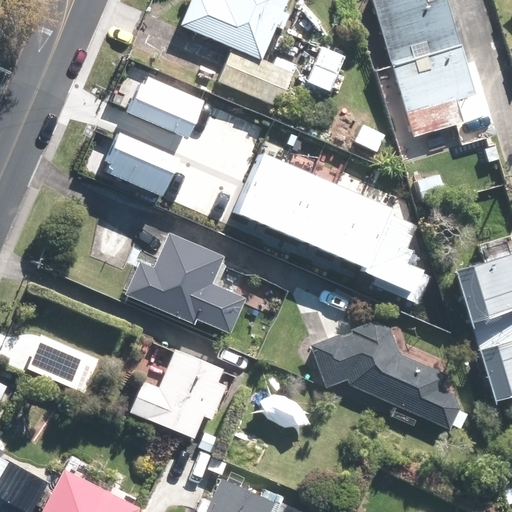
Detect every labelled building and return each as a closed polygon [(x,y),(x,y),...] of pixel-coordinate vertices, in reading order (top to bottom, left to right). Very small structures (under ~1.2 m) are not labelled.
[(256,56),(277,0),(222,0),(220,6),(204,0),(188,0),(179,26),(256,56)] [(415,0),(369,0),(390,66),(451,47),(437,1),(417,7),(415,0)] [(356,62),(320,45),(304,81),(340,98),(356,62)] [(451,47),(390,66),(411,134),(452,121),(446,101),(466,95),(451,47)] [(285,74),(229,53),(217,83),(273,105),(285,74)] [(136,78),(124,107),(184,132),(199,96),(144,73),(141,80),(136,78)] [(388,137),(358,122),(347,143),(377,158),(388,137)] [(175,153),(115,128),(103,157),(108,159),(105,166),(160,189),(175,153)] [(285,161),(258,149),(233,207),(260,218),(285,161)] [(309,171),(285,161),(260,218),(284,229),(309,171)] [(334,182),(309,171),(284,229),(308,239),(334,182)] [(430,177),(413,183),(418,199),(435,193),(430,177)] [(360,192),(334,182),(308,239),(335,250),(360,192)] [(386,203),(360,192),(335,250),(360,261),(386,203)] [(360,261),(359,265),(409,287),(419,264),(403,256),(414,230),(398,223),(404,211),(386,203),(360,261)] [(135,267),(123,294),(186,321),(188,316),(223,331),(236,301),(201,286),(211,262),(160,240),(146,271),(135,267)] [(511,260),(510,255),(448,274),(461,317),(511,300),(511,260)] [(342,378),(344,383),(444,427),(453,407),(447,395),(434,389),(439,378),(393,358),(383,331),(367,326),(348,333),(350,336),(335,341),(334,338),(308,348),(322,385),(342,378)] [(511,342),(475,354),(488,396),(511,388),(511,342)] [(213,372),(170,355),(155,391),(137,383),(125,412),(187,437),(196,414),(205,417),(217,387),(209,384),(213,372)] [(26,511),(43,482),(3,459),(0,464),(0,498),(24,511),(26,511)] [(124,511),(127,508),(64,476),(45,511),(124,511)] [(260,511),(264,505),(214,483),(201,511),(260,511)]
